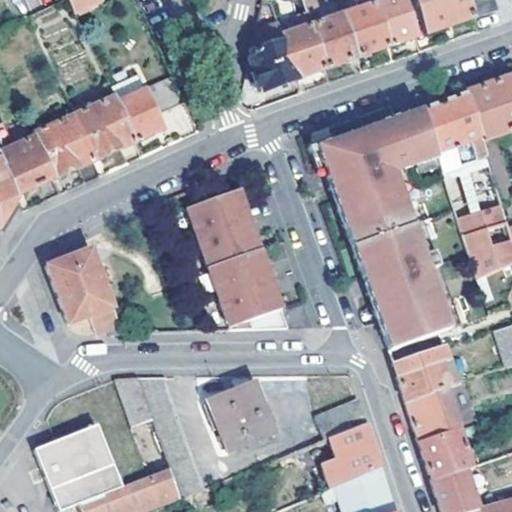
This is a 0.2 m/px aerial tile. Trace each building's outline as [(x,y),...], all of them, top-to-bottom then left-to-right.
[(66,0),(73,14),(100,0),(66,0)] [(316,13),(311,0),(298,0),(304,15),(323,71),(356,60),(341,17),(317,25),(313,15),(316,13)] [(386,49),(368,0),(359,0),(363,9),(341,17),(356,60),(386,49)] [(399,0),(383,0),(380,1),(379,0),(368,0),(386,49),(413,39),(399,0)] [(412,0),(425,35),(470,19),(463,0),(412,0)] [(495,10),(491,0),(463,0),(470,19),(495,10)] [(280,40),(294,81),(323,71),(304,15),(294,19),(299,33),(280,40)] [(294,81),(280,40),(276,27),(265,31),(261,21),(256,24),(246,63),(250,73),(248,74),(254,91),(260,88),(262,92),(294,81)] [(136,76),(108,89),(112,99),(115,105),(143,91),(136,76)] [(143,91),(155,117),(180,105),(169,80),(143,91)] [(511,85),(510,80),(462,96),(492,189),(504,184),(490,140),(511,131),(511,85)] [(155,117),(143,91),(115,105),(133,143),(161,130),(155,117)] [(492,189),(462,96),(419,111),(434,159),(475,283),(511,266),(511,251),(506,233),(492,189)] [(72,117),(92,162),(133,143),(115,105),(112,99),(72,117)] [(316,147),(386,352),(415,341),(448,330),(392,175),(434,159),(419,111),(316,147)] [(32,139),(51,181),(92,162),(72,117),(46,129),(43,124),(36,127),(39,133),(31,137),(32,139)] [(3,145),(10,141),(2,125),(0,125),(0,163),(15,198),(51,181),(32,139),(6,151),(3,145)] [(15,198),(0,163),(0,224),(3,220),(14,200),(15,198)] [(188,208),(227,330),(228,332),(251,331),(247,322),(283,309),(279,299),(272,278),(241,189),(221,196),(188,208)] [(117,326),(88,251),(44,267),(56,298),(66,327),(88,318),(95,335),(109,329),(117,327),(117,326)] [(511,326),(495,333),(503,369),(511,366),(511,326)] [(121,337),(117,327),(109,329),(113,337),(121,337)] [(392,368),(421,358),(415,341),(386,352),(392,368)] [(392,368),(404,405),(445,390),(460,385),(457,378),(447,381),(439,363),(425,368),(421,358),(392,368)] [(184,443),(162,379),(137,380),(155,432),(161,451),(184,443)] [(155,432),(137,380),(112,380),(133,440),(155,432)] [(271,435),(251,384),(205,402),(225,451),(271,435)] [(404,405),(417,444),(447,435),(443,423),(454,418),(445,390),(404,405)] [(356,400),(313,418),(322,442),(327,440),(364,425),(356,400)] [(327,440),(334,462),(319,467),(328,491),(332,489),(379,470),(364,425),(327,440)] [(75,505),(117,489),(94,428),(34,450),(56,511),(75,505)] [(470,467),(458,431),(447,435),(417,444),(429,482),(464,471),(470,468),(470,467)] [(201,492),(184,443),(161,451),(179,501),(189,496),(201,492)] [(280,472),(318,456),(314,445),(275,461),(280,472)] [(392,511),(379,470),(332,489),(339,511),(392,511)] [(133,511),(161,501),(163,505),(176,500),(167,471),(147,479),(117,489),(75,505),(77,511),(133,511)] [(464,471),(429,482),(438,511),(471,511),(477,510),(464,471)] [(194,511),(189,496),(179,501),(182,511),(194,511)] [(511,511),(511,500),(477,510),(471,511),(511,511)]
